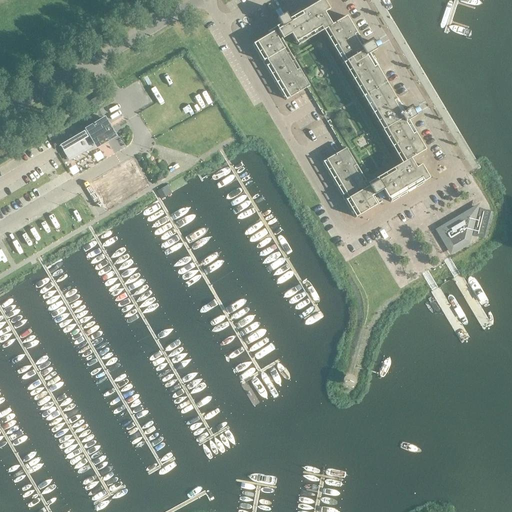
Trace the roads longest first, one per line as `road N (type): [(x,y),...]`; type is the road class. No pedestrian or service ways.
road 1 (residential): [(453,177),(348,232),(206,0)]
road 2 (residential): [(453,177),(455,162),(359,0)]
road 3 (unclassified): [(95,61),(199,0)]
